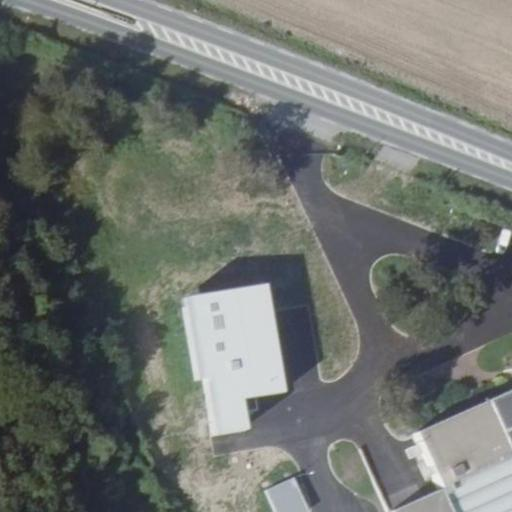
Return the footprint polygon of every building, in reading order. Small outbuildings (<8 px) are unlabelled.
[(127,154),(160,148),(159,143),(122,149),(134,224),(139,224),(127,154)] [(219,288),(209,228),(188,231),(181,232),(171,170),(178,168),(175,146),(160,148),(127,154),(139,224),(141,239),(170,234),(172,250),(183,318),(213,313),(213,318),(216,335),(229,413),(258,407),(276,404),(272,381),(265,382),(252,306),(231,310),(227,288),(219,288)] [(181,232),(188,231),(178,168),(171,170),(181,232)] [(217,226),(209,228),(219,288),(227,288),(217,226)] [(183,318),(172,250),(167,251),(179,324),(213,318),(213,313),(183,318)] [(259,305),(252,306),(265,382),(272,381),(259,305)] [(259,412),(258,407),(229,413),(216,335),(211,335),(224,418),(259,412)] [(511,511),(511,391),(408,438),(432,491),(386,511),(511,511)] [(304,511),(291,477),(260,488),(269,511),(304,511)]
